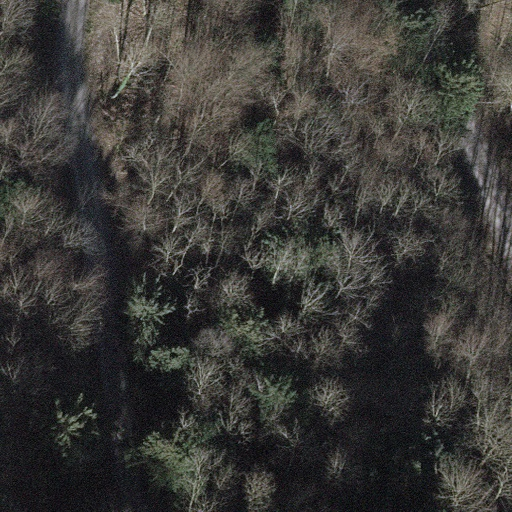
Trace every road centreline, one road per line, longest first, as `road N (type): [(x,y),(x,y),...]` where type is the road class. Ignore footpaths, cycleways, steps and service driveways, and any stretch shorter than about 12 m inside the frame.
road 1 (track): [(134,511),(65,75),(73,0)]
road 2 (track): [(413,0),(511,259)]
